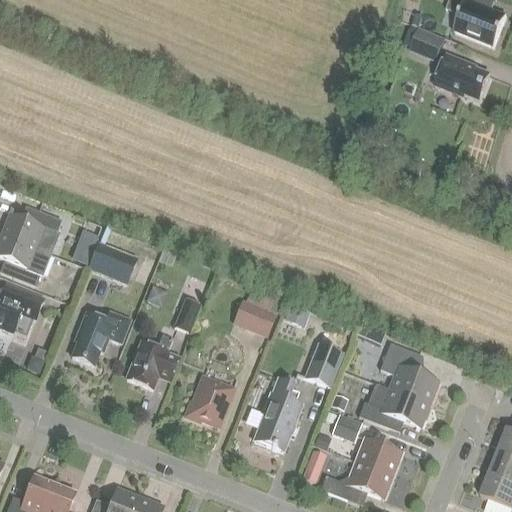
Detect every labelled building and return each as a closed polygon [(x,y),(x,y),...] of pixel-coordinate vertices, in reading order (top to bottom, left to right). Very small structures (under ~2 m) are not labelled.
[(506,19),(474,6),(476,0),(450,0),(450,3),(463,8),(453,34),(494,51),(506,19)] [(445,42),(418,31),(409,56),(436,66),(445,42)] [(479,105),(489,78),(475,72),(476,70),(447,59),(434,89),(464,101),(465,99),(479,105)] [(60,224),(38,215),(33,227),(8,218),(0,238),(50,258),(59,237),(56,236),(60,224)] [(42,279),(50,258),(0,238),(0,239),(0,262),(17,269),(12,281),(35,290),(39,278),(42,279)] [(87,273),(126,289),(137,263),(97,247),(87,273)] [(87,269),(90,259),(75,253),(71,263),(87,269)] [(0,332),(12,337),(13,335),(26,341),(35,317),(37,317),(42,302),(8,289),(2,303),(0,302),(0,332)] [(232,328),(266,342),(275,318),(274,318),(280,304),(250,291),(244,305),(242,304),(232,328)] [(173,332),(189,338),(200,308),(184,302),(173,332)] [(308,318),(289,311),(284,324),(303,331),(308,318)] [(81,337),(71,361),(93,370),(99,355),(102,357),(108,342),(121,347),(130,324),(112,317),(109,326),(85,317),(78,336),(81,337)] [(368,330),(361,327),(358,335),(356,339),(364,342),(368,330)] [(172,343),(162,339),(157,352),(141,346),(126,383),(152,393),(157,381),(169,386),(180,360),(167,355),(172,343)] [(303,383),(328,393),(343,358),(317,347),(303,383)] [(394,379),(389,393),(429,409),(438,386),(411,375),(417,360),(421,362),(422,360),(390,348),(380,374),(394,379)] [(34,360),(43,364),(47,355),(37,351),(34,360)] [(233,393),(203,381),(193,406),(191,405),(185,420),(200,426),(201,424),(218,430),(233,393)] [(293,389),(277,383),(272,397),(270,397),(262,416),(264,416),(253,444),(283,456),(301,409),(287,404),(293,389)] [(392,421),(420,432),(429,409),(389,393),(375,388),(367,408),(364,406),(358,421),(387,432),(392,421)] [(343,415),(348,403),(335,399),(330,410),(343,415)] [(330,438),(354,447),(361,427),(338,418),(330,438)] [(511,432),(511,434),(507,433),(498,456),(511,461),(511,432)] [(318,437),(314,448),(325,452),(329,442),(318,437)] [(364,443),(355,466),(392,480),(401,457),(364,443)] [(313,455),(301,483),(315,488),(326,460),(313,455)] [(511,461),(498,456),(489,478),(511,487),(511,461)] [(383,503),(392,480),(355,466),(346,488),(325,480),(320,493),(346,504),(351,491),(383,503)] [(511,511),(511,487),(489,478),(480,501),(507,511),(511,511)] [(45,511),(54,488),(34,480),(23,506),(12,502),(7,511),(45,511)] [(68,511),(75,496),(54,488),(45,511),(68,511)] [(135,511),(140,502),(117,493),(109,511),(135,511)] [(140,502),(135,511),(162,511),(163,511),(140,502)]
